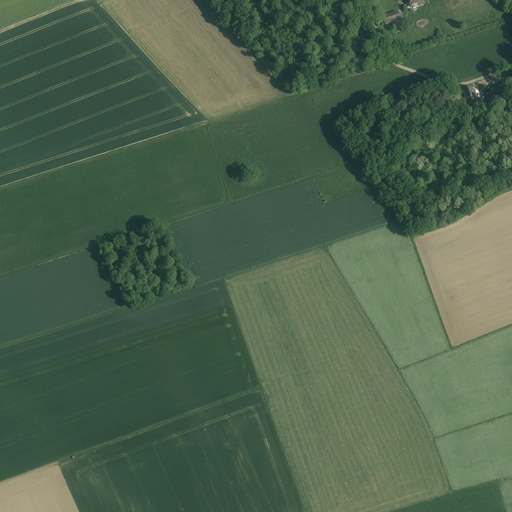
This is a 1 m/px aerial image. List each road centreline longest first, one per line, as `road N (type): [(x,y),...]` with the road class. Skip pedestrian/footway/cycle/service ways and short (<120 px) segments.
road 1 (track): [(392,61),(0,190)]
road 2 (track): [(182,276),(164,278),(126,307),(0,347)]
